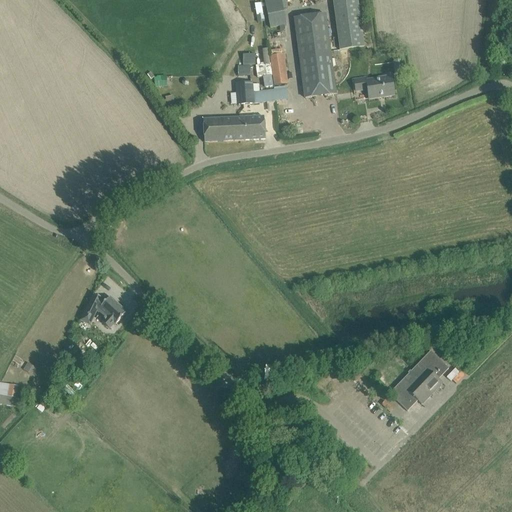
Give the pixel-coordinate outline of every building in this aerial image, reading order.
[(288,8),(286,0),(273,0),(265,2),(270,28),(286,25),(283,9),(288,8)] [(332,0),(340,51),(364,48),(357,0),(332,0)] [(257,15),(263,14),(260,4),(254,5),(257,15)] [(325,15),(295,19),(305,99),(335,95),(325,15)] [(243,65),(256,65),(255,55),(243,55),(243,65)] [(270,57),(275,86),(287,85),(283,55),(270,57)] [(250,76),(250,66),(238,66),(238,76),(250,76)] [(353,80),(354,82),(355,92),(363,91),(363,88),(367,88),(369,100),(394,96),(392,79),(367,83),(366,78),(353,80)] [(236,94),(230,94),(231,104),(237,104),(237,105),(244,105),(253,104),(267,103),(271,102),(275,102),(274,90),(260,92),(253,93),(252,85),(251,84),(235,85),(236,94)] [(264,117),(223,119),(203,120),(204,143),(265,140),(264,117)] [(93,318),(96,312),(97,310),(97,311),(98,309),(107,317),(105,318),(104,320),(102,322),(109,329),(111,327),(112,326),(114,323),(115,325),(117,323),(123,316),(126,313),(125,312),(110,298),(105,303),(102,301),(102,300),(103,299),(94,295),(81,321),(83,322),(89,324),(90,325),(93,318)] [(430,351),(389,394),(407,412),(414,405),(418,409),(421,405),(422,405),(442,383),(438,379),(449,369),(430,351)] [(466,356),(461,351),(457,355),(462,359),(466,356)] [(380,376),(389,384),(406,367),(397,358),(380,376)] [(0,404),(18,406),(19,398),(16,398),(18,386),(1,383),(0,382),(0,404)] [(45,399),(37,409),(42,413),(50,402),(45,399)] [(366,466),(361,471),(359,473),(363,477),(370,469),(366,466)]
